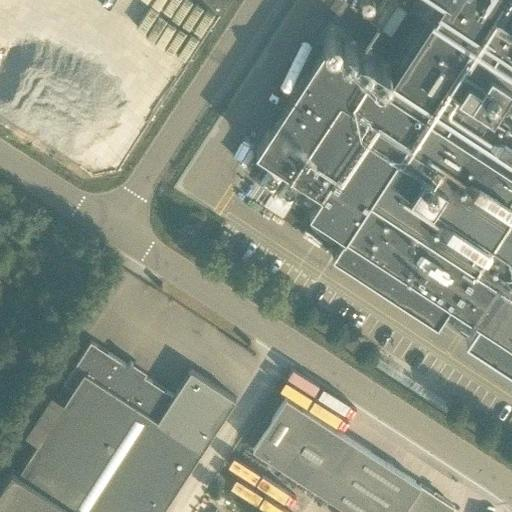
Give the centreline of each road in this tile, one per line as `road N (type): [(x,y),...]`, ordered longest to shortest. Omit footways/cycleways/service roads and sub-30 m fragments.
road 1 (unclassified): [(511,489),(108,227)]
road 2 (unknown): [(169,137),(511,392)]
road 3 (unclassified): [(108,227),(261,0)]
road 4 (unclassified): [(108,227),(0,157)]
